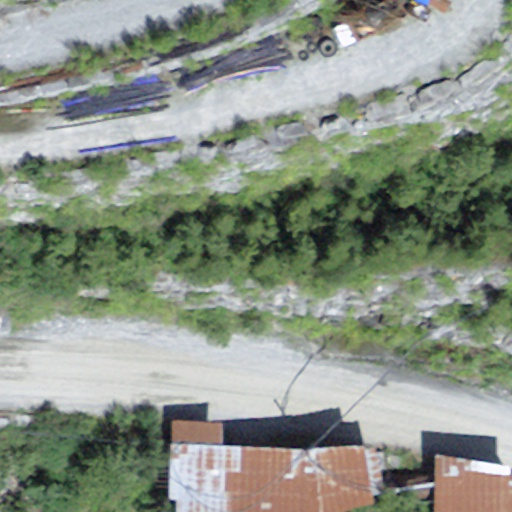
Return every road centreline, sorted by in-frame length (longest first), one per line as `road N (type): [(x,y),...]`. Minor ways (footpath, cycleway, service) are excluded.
road 1 (track): [(511,439),(0,339)]
road 2 (track): [(0,135),(82,136),(319,84),(481,0)]
road 3 (track): [(0,36),(141,0)]
